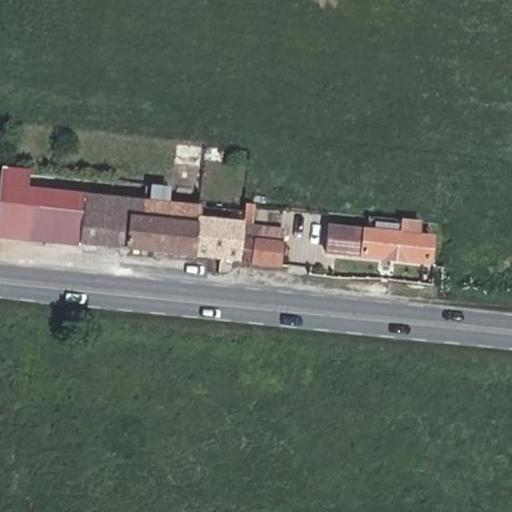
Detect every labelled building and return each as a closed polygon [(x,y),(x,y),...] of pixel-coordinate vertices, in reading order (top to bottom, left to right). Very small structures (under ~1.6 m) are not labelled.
[(217,211),(96,199),(94,245),(249,260),(250,244),(251,219),(217,218),(217,211)] [(403,218),(402,231),(425,234),(427,220),(403,218)] [(425,234),(402,231),(399,235),(337,229),(335,252),(439,263),(439,239),(425,234)] [(250,244),(249,260),(288,264),(287,248),(250,244)] [(335,260),(335,272),(355,274),(362,275),(361,263),(335,260)]
